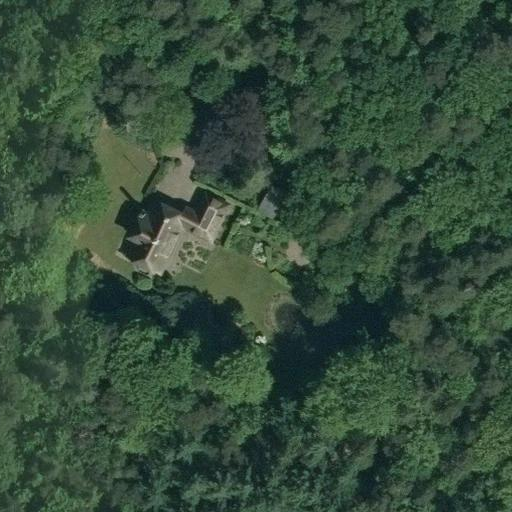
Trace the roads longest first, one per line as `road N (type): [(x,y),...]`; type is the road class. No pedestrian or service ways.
road 1 (track): [(511,178),(471,156),(454,106),(439,89),(280,0)]
road 2 (unclassified): [(0,122),(41,28),(28,0)]
